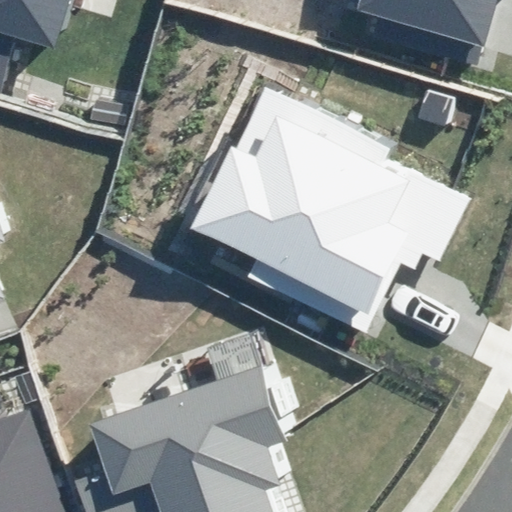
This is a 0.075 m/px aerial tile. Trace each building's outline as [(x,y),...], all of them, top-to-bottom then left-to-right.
[(70,0),(0,0),(0,90),(16,38),(56,50),(70,0)] [(378,37),(478,68),(499,0),(359,0),(356,11),(383,19),(378,37)] [(249,276),(367,332),(401,261),(415,268),(422,254),(441,263),(471,199),(387,159),(393,148),(266,88),(237,147),(233,145),(194,230),(257,259),(249,276)] [(76,478),(87,511),(273,511),(267,491),(281,487),(267,444),(286,438),(264,369),(94,423),(108,468),(76,478)] [(0,511),(63,511),(26,408),(0,417),(0,511)]
